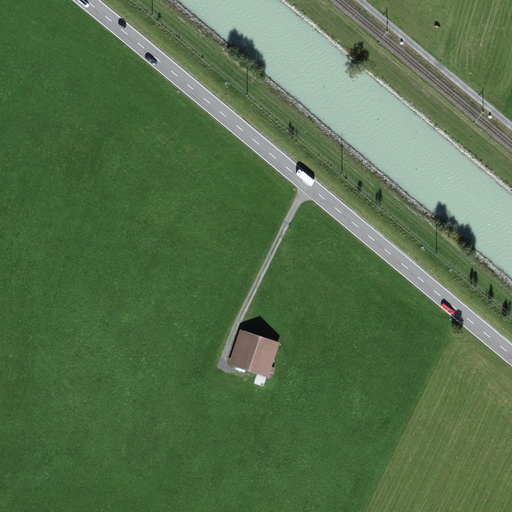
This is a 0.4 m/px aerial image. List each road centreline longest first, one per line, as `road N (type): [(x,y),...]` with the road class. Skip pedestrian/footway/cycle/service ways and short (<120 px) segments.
road 1 (primary): [(85,0),(511,355)]
road 2 (track): [(511,128),(358,0)]
road 3 (track): [(222,362),(309,185)]
